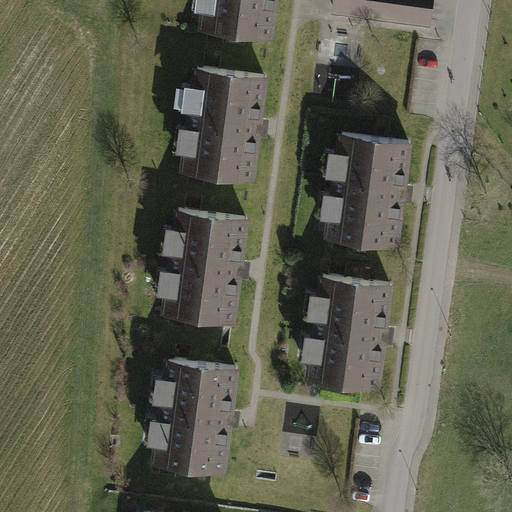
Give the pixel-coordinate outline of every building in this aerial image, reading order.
[(272,34),(275,0),(204,0),(202,27),(272,34)] [(431,0),(332,0),(331,10),(429,22),(431,0)] [(263,70),(192,62),(179,174),(250,182),(263,70)] [(411,140),(338,130),(323,237),(395,247),(411,140)] [(163,313),(232,322),(247,216),(178,206),(163,313)] [(392,283),(319,272),(303,381),(375,391),(392,283)] [(169,359),(152,463),(219,474),(228,424),(237,370),(169,359)] [(286,432),(285,452),(317,454),(318,433),(286,432)]
